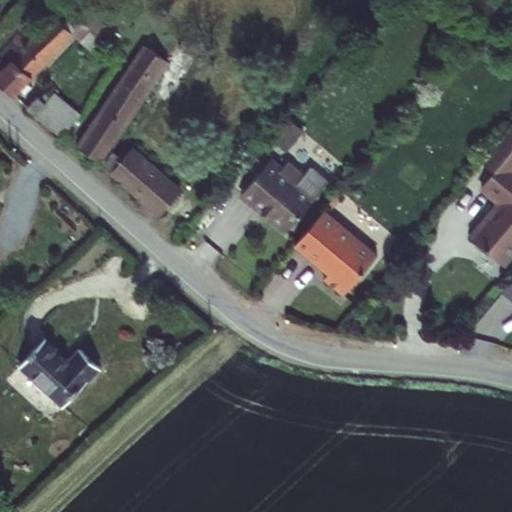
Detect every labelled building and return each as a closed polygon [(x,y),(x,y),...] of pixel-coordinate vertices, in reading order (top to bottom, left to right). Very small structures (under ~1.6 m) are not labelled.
[(133,3),(126,0),(113,0),(97,33),(113,41),(133,3)] [(51,11),(12,52),(30,68),(68,27),(51,11)] [(163,56),(141,39),(73,144),(95,158),(104,144),(163,56)] [(2,43),(0,45),(0,98),(1,99),(30,68),(12,52),(2,43)] [(67,119),(45,99),(37,106),(26,97),(13,110),(50,143),(67,119)] [(459,240),(490,268),(511,241),(511,200),(501,190),(511,177),(511,174),(506,170),(511,162),(511,123),(509,120),(479,155),(490,164),(481,175),(469,189),(487,205),(459,240)] [(117,158),(104,144),(95,158),(148,219),(171,199),(128,148),(117,158)] [(479,155),(470,166),(481,175),(490,164),(479,155)] [(271,179),(257,167),(227,202),(273,240),(316,187),(298,173),(292,180),(278,170),(271,179)] [(511,177),(501,190),(511,200),(511,177)] [(357,267),(303,221),(274,256),(308,284),(303,290),(323,306),(357,267)] [(511,271),(491,297),(511,314),(511,271)] [(42,342),(21,368),(63,408),(98,369),(78,350),(66,363),(42,342)]
